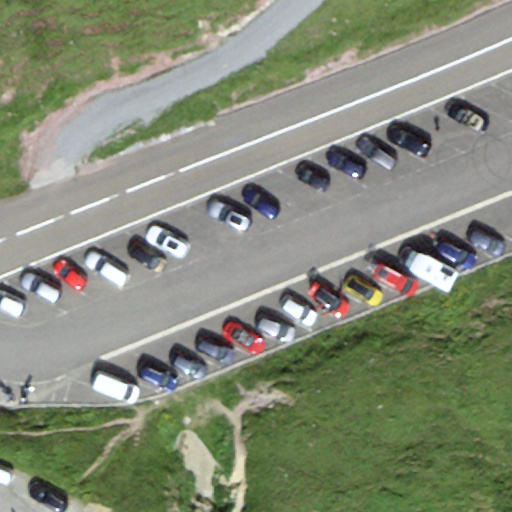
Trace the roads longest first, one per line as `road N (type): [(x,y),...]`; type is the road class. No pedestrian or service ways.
road 1 (primary): [(511,41),(0,241)]
road 2 (track): [(76,213),(67,176),(94,124),(247,52),(304,0)]
